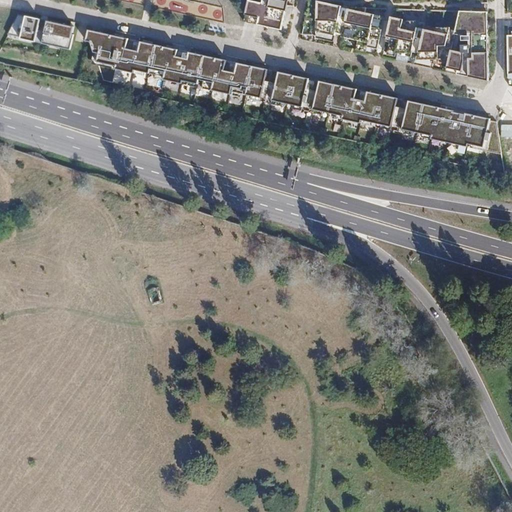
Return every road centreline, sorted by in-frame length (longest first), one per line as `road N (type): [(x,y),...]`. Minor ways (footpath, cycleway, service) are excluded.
road 1 (residential): [(33,0),(476,106),(492,98)]
road 2 (track): [(0,366),(171,312),(258,338),(304,373),(306,511)]
road 3 (primary): [(304,209),(427,302),(511,452)]
road 4 (primary): [(0,118),(304,209)]
road 5 (primary): [(294,178),(0,89)]
road 6 (primary): [(511,251),(313,192),(294,178)]
road 7 (primary): [(511,217),(294,178)]
road 8 (primary): [(304,209),(511,269)]
